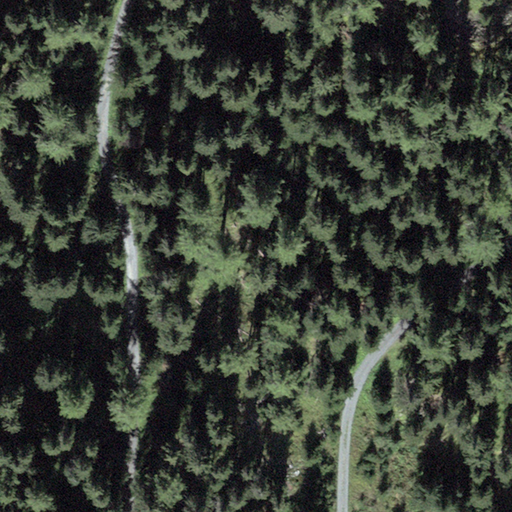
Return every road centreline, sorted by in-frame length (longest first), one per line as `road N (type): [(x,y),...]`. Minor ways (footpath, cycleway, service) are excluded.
road 1 (track): [(128,511),(136,383),(132,235),(101,127),(126,0)]
road 2 (track): [(511,236),(400,324),(357,376),(345,511)]
